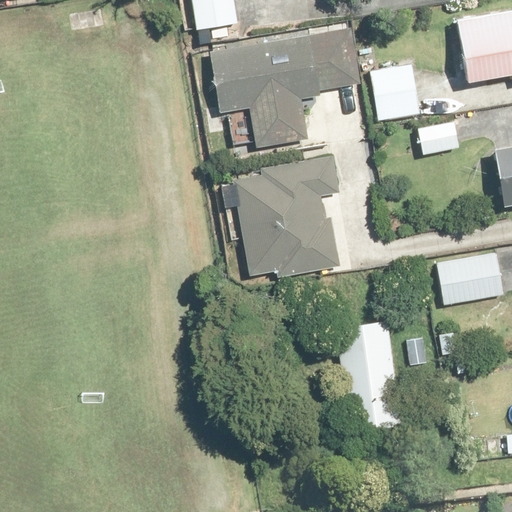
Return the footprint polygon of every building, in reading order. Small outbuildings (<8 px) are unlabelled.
[(238,21),(234,0),(192,0),(198,29),(238,21)] [(248,10),(249,26),(281,25),(280,8),(248,10)] [(511,10),(459,18),(468,80),(511,73),(511,10)] [(71,16),(72,33),(110,31),(109,13),(71,16)] [(249,104),(256,146),(305,139),(299,97),(362,87),(353,29),(211,50),(219,109),(249,104)] [(414,63),(372,70),(380,121),(422,114),(414,63)] [(456,123),(419,129),(424,156),(461,149),(456,123)] [(511,146),(499,149),(510,207),(511,206),(511,146)] [(339,192),(334,161),(236,176),(237,184),(224,186),(232,242),(245,240),(250,274),(279,270),(280,279),(341,270),(333,219),(327,220),(323,195),(339,192)] [(497,257),(437,265),(442,302),(502,294),(497,257)] [(390,323),(340,329),(352,433),(401,427),(390,323)] [(424,338),(407,340),(411,367),(427,365),(424,338)]
